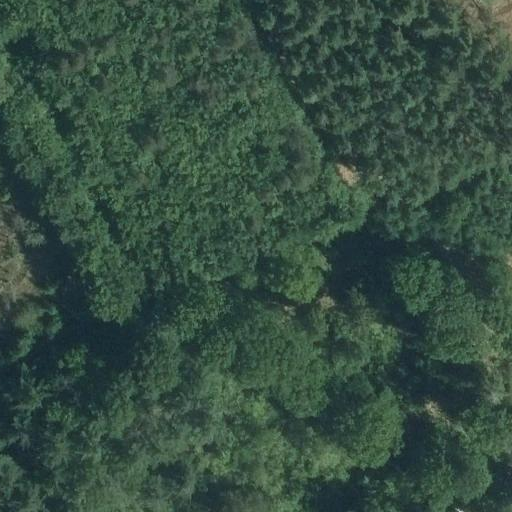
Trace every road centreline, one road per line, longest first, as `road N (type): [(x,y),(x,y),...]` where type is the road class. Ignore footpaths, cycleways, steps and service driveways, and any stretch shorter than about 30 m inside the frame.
road 1 (track): [(480,511),(155,284)]
road 2 (track): [(155,284),(0,21)]
road 3 (track): [(0,369),(155,284)]
